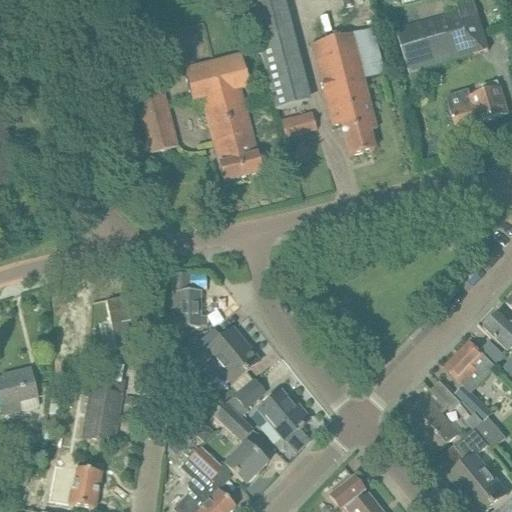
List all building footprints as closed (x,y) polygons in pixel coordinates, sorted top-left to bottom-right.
[(396,29),(410,74),(489,50),(475,5),(459,10),(396,29)] [(376,131),(362,80),(384,74),(373,30),(311,47),(332,128),(341,125),(350,158),(374,151),(369,133),(376,131)] [(210,135),(223,184),(262,174),(257,155),(257,156),(240,91),(250,88),(241,57),(184,72),(192,103),(202,101),(210,135)] [(446,98),(451,113),(456,131),(478,124),(478,125),(508,116),(498,82),(481,87),(483,94),(470,98),(468,91),(446,98)] [(135,101),(150,155),(177,148),(163,94),(135,101)] [(281,122),(281,123),(286,140),(316,132),(312,114),(281,122)] [(0,207),(25,199),(0,122),(0,207)] [(172,292),(173,329),(201,329),(201,328),(207,328),(207,317),(201,317),(201,292),(172,292)] [(511,323),(500,312),(484,329),(498,343),(508,353),(511,348),(511,359),(501,371),(511,381),(511,323)] [(229,333),(221,340),(213,331),(190,350),(198,360),(206,354),(222,373),(225,371),(234,382),(231,385),(232,386),(260,363),(245,346),(242,349),(229,333)] [(456,395),(464,403),(470,410),(484,424),(475,431),(492,452),(506,440),(489,419),(492,416),(472,395),(497,370),(470,343),(444,369),(464,388),(456,395)] [(483,350),(497,365),(504,359),(490,344),(483,350)] [(83,390),(90,391),(82,438),(113,444),(124,381),(121,381),(123,367),(95,362),(93,376),(85,375),(83,390)] [(0,380),(0,410),(2,417),(19,413),(17,403),(37,399),(36,392),(31,373),(0,380)] [(225,405),(240,420),(248,413),(246,410),(265,395),(255,382),(235,398),(235,397),(225,405)] [(461,405),(454,398),(440,384),(431,393),(434,396),(405,420),(415,432),(414,432),(435,456),(458,436),(458,435),(462,431),(455,423),(451,427),(441,417),(448,411),(451,414),(459,407),(466,414),(470,410),(464,403),(461,405)] [(258,411),(284,442),(297,431),(298,433),(303,429),(302,428),(309,422),(297,408),(293,410),(280,394),(258,411)] [(214,417),(241,443),(252,431),(240,420),(225,405),(214,417)] [(0,418),(0,437),(5,438),(4,447),(37,452),(38,444),(39,444),(42,424),(0,418)] [(194,435),(203,444),(212,434),(203,426),(194,435)] [(474,431),(470,435),(454,448),(467,464),(449,478),(462,494),(463,493),(470,501),(468,502),(476,511),(488,511),(508,496),(476,458),(488,448),(474,431)] [(224,467),(231,474),(246,488),(267,466),(245,445),(224,467)] [(181,469),(192,480),(187,486),(187,490),(205,507),(200,511),(232,511),(235,509),(210,484),(222,471),(203,453),(200,450),(181,469)] [(46,487),(41,511),(69,511),(70,506),(94,510),(100,474),(75,470),(71,492),(46,487)] [(19,485),(27,486),(28,477),(20,476),(19,485)] [(347,511),(379,511),(367,497),(366,497),(362,493),(364,492),(353,478),(329,497),(340,510),(344,507),(348,511),(347,511)] [(0,504),(15,506),(16,500),(0,498),(0,504)]
